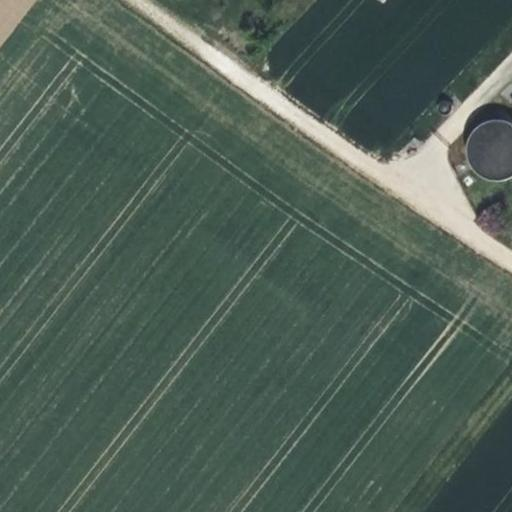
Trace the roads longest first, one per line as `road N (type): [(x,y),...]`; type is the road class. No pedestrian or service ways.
road 1 (track): [(386,172),(151,0)]
road 2 (unclassified): [(511,252),(386,172)]
